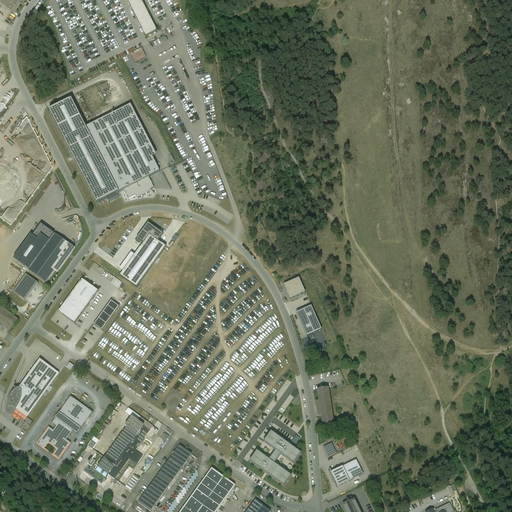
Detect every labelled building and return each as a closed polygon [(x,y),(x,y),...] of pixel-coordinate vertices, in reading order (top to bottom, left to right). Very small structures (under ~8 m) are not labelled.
[(0,0),(0,6),(12,15),(20,4),(22,5),(26,0),(0,0)] [(128,0),(145,34),(157,28),(143,0),(128,0)] [(120,192),(88,129),(73,99),(49,111),(97,204),(120,192)] [(131,107),(88,129),(120,192),(124,190),(149,177),(160,172),(153,158),(156,157),(131,107)] [(36,168),(36,167),(22,158),(21,158),(16,155),(16,158),(17,159),(16,163),(14,162),(13,165),(16,165),(18,167),(15,171),(14,171),(12,174),(8,171),(5,171),(5,168),(4,167),(0,166),(0,178),(11,185),(12,185),(14,183),(23,189),(36,168)] [(149,177),(124,190),(129,200),(136,196),(137,199),(152,192),(151,190),(154,188),(149,177)] [(163,232),(148,222),(137,238),(144,242),(136,254),(132,252),(120,268),(123,271),(120,275),(137,287),(166,245),(158,240),(163,232)] [(75,248),(41,223),(14,258),(30,270),(29,271),(46,284),(56,270),(58,272),(75,248)] [(38,284),(26,274),(13,292),(25,301),(38,284)] [(299,279),(284,286),(290,300),(305,293),(299,279)] [(82,280),(58,312),(75,324),(98,291),(82,280)] [(119,306),(111,300),(93,324),(101,330),(119,306)] [(18,319),(0,306),(0,324),(9,331),(18,319)] [(311,307),(296,313),(307,337),(322,330),(311,307)] [(40,359),(36,365),(42,369),(41,369),(55,379),(59,373),(40,359)] [(14,385),(14,386),(14,388),(14,389),(14,390),(13,392),(11,394),(10,396),(8,398),(7,401),(7,403),(6,403),(5,406),(6,407),(5,408),(5,410),(6,412),(6,414),(8,415),(9,415),(11,414),(12,414),(14,412),(16,410),(27,418),(44,394),(46,391),(55,379),(41,369),(42,369),(36,365),(31,371),(30,370),(28,373),(29,374),(19,388),(14,386),(15,385),(15,383),(14,385)] [(328,388),(318,390),(319,401),(316,402),(319,417),(321,416),(323,428),(334,426),(328,388)] [(93,414),(71,398),(60,413),(82,429),(93,414)] [(49,428),(37,444),(45,449),(49,444),(57,450),(54,455),(59,459),(70,444),(66,441),(72,433),(77,436),(82,429),(59,414),(52,424),(56,427),(53,431),(49,428)] [(125,427),(127,428),(104,458),(114,465),(108,475),(114,479),(129,459),(137,464),(142,457),(135,451),(153,426),(140,417),(137,421),(132,417),(125,427)] [(268,460),(255,450),(248,460),(283,484),(289,474),(273,463),(279,454),(292,463),(300,452),(269,430),(262,440),(276,450),(268,460)] [(95,449),(101,440),(96,436),(90,446),(95,449)] [(336,454),(331,444),(323,448),(328,458),(336,454)] [(192,455),(180,446),(139,503),(150,511),(192,455)] [(363,476),(356,462),(343,468),(351,482),(363,476)] [(343,468),(332,474),(338,488),(350,482),(343,468)] [(216,511),(235,486),(212,469),(180,511),(216,511)] [(347,503),(343,505),(346,511),(360,511),(354,499),(352,500),(347,503)] [(269,511),(270,511),(256,500),(247,511),(269,511)]
